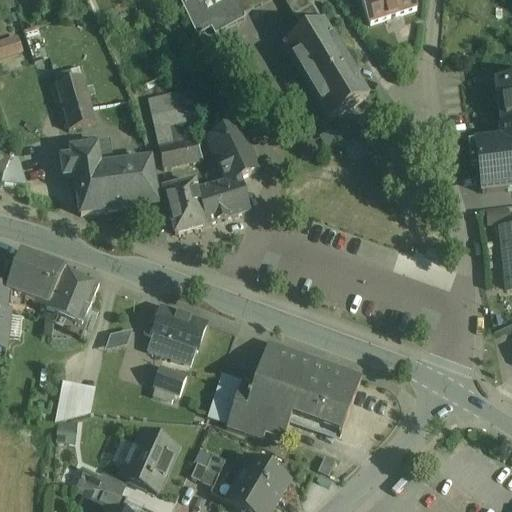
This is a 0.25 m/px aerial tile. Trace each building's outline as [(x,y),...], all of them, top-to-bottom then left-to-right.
[(195,0),(190,0),(182,5),(197,38),(212,30),(195,0)] [(323,23),(308,0),(195,0),(212,30),(216,37),(246,20),(244,16),(273,0),(283,0),(304,34),(284,46),(330,122),(369,98),(324,23),(323,23)] [(364,0),(372,22),(417,6),(415,0),(364,0)] [(0,60),(24,53),(19,36),(0,41),(0,60)] [(82,80),(55,88),(69,134),(96,127),(82,80)] [(511,81),(494,84),(500,130),(511,128),(511,81)] [(173,97),(148,103),(158,152),(175,148),(171,130),(186,127),(173,97)] [(147,139),(139,122),(133,125),(140,142),(147,139)] [(186,127),(171,130),(175,148),(193,144),(186,127)] [(511,128),(500,130),(506,173),(496,174),(499,193),(511,191),(511,128)] [(240,129),(208,144),(227,185),(240,181),(260,172),(240,129)] [(114,169),(99,171),(96,146),(95,143),(71,147),(70,147),(72,161),(62,163),(64,180),(75,179),(81,219),(158,209),(158,207),(158,208),(150,164),(114,169)] [(110,144),(96,146),(99,171),(114,169),(110,144)] [(175,148),(158,152),(163,173),(203,165),(193,144),(175,148)] [(0,188),(1,185),(9,160),(0,157),(0,188)] [(18,162),(9,160),(1,185),(25,187),(18,162)] [(227,185),(196,193),(206,229),(250,215),(240,181),(227,185)] [(194,185),(163,194),(175,237),(206,229),(196,193),(194,185)] [(511,221),(499,224),(507,290),(511,289),(511,221)] [(0,351),(7,352),(9,334),(11,307),(30,309),(30,300),(53,309),(67,272),(21,255),(9,291),(0,289),(0,351)] [(53,309),(52,311),(30,309),(11,307),(9,334),(55,337),(59,319),(97,339),(100,337),(103,316),(89,311),(99,287),(67,272),(53,309)] [(206,326),(161,310),(155,329),(150,327),(147,336),(153,338),(148,353),(190,368),(195,353),(197,353),(206,326)] [(308,362),(269,348),(257,388),(295,402),(298,393),(297,393),(308,362)] [(355,378),(308,362),(297,393),(298,393),(295,402),(257,388),(242,383),(229,421),(231,422),(247,427),(249,420),(269,427),(271,428),(271,429),(272,430),(273,428),(278,430),(287,431),(289,424),(312,432),(323,402),(345,410),(355,378)] [(187,381),(161,371),(154,390),(157,392),(175,398),(180,400),(187,381)] [(242,383),(224,377),(209,422),(229,429),(231,422),(229,421),(242,383)] [(58,427),(93,420),(98,390),(65,384),(58,427)] [(175,398),(157,392),(154,400),(172,406),(175,398)] [(269,427),(249,420),(247,427),(231,422),(229,429),(228,432),(263,444),(269,427)] [(179,452),(142,435),(121,481),(157,498),(179,452)] [(273,511),(290,474),(250,457),(237,486),(219,478),(214,491),(212,490),(210,495),(247,511),(273,511)] [(225,464),(212,458),(206,471),(207,471),(201,485),(212,490),(214,491),(219,478),(225,464)] [(206,471),(197,467),(191,481),(201,485),(207,471),(206,471)] [(127,489),(102,477),(95,494),(104,495),(114,496),(122,500),(127,489)] [(122,500),(114,496),(104,495),(99,505),(115,511),(116,511),(122,511),(127,502),(122,500)]
